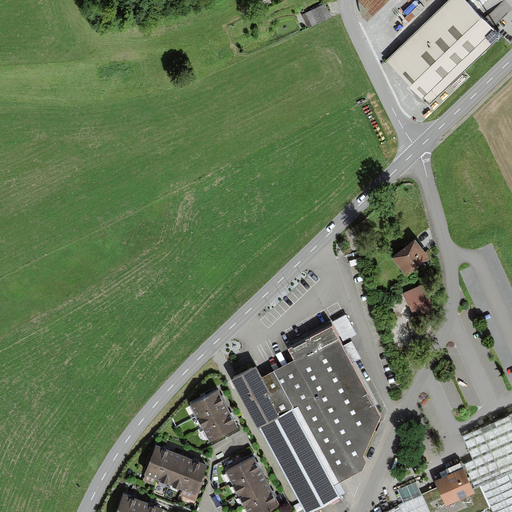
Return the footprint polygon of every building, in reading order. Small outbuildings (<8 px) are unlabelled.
[(357,0),(358,4),(360,13),(366,21),(387,0),(357,0)] [(493,35),(459,0),(452,0),(389,60),(426,99),(493,35)] [(303,13),(309,26),(333,15),(327,2),(303,13)] [(415,237),(394,254),(409,272),(429,255),(415,237)] [(415,314),(436,305),(426,282),(405,291),(415,314)] [(358,458),(375,415),(330,329),(289,351),(296,362),(260,381),(253,370),(235,380),(306,511),(334,496),(328,484),(352,471),(348,463),(358,458)] [(234,425),(215,390),(189,404),(208,439),(234,425)] [(511,426),(508,418),(462,438),(473,461),(464,465),(474,487),(478,486),(511,470),(511,426)] [(203,467),(154,448),(143,477),(192,496),(203,467)] [(259,511),(276,503),(251,457),(224,472),(245,511),(259,511)] [(511,511),(511,470),(478,486),(488,508),(489,511),(511,511)] [(463,471),(433,485),(435,488),(444,507),(473,493),(471,488),(463,471)] [(444,507),(435,488),(421,494),(421,495),(429,511),(478,511),(482,510),(488,508),(478,486),(474,487),(471,488),(473,493),(444,507)] [(157,511),(159,508),(121,495),(115,511),(157,511)] [(429,511),(421,495),(386,511),(483,511),(482,510),(478,511),(429,511)]
